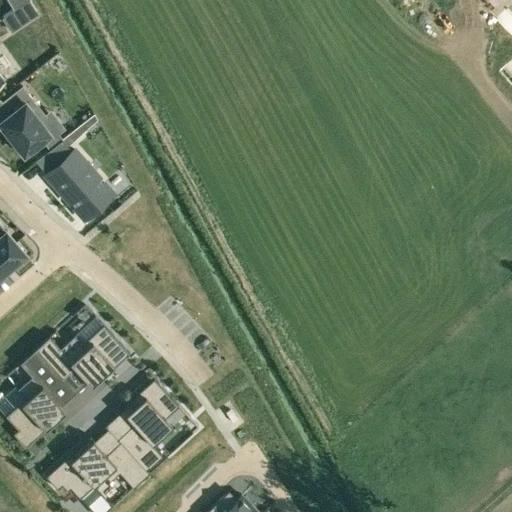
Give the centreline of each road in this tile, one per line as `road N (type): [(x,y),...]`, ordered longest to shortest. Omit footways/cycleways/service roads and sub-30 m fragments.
road 1 (residential): [(66,247),(135,302),(203,377)]
road 2 (residential): [(185,511),(243,455),(292,511)]
road 3 (unknown): [(72,427),(163,333)]
